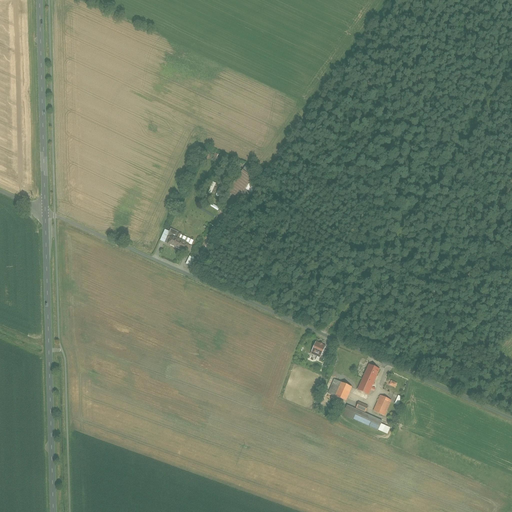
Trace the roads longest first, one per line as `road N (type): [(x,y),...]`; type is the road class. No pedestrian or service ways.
road 1 (residential): [(511,415),(45,210)]
road 2 (tertiary): [(45,210),(53,511)]
road 3 (tertiary): [(39,0),(45,210)]
